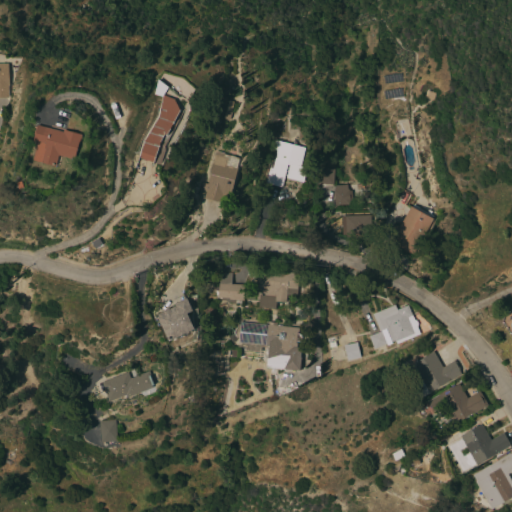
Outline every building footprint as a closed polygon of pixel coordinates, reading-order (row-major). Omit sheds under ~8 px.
[(0,63),(8,63),(8,86),(8,98),(0,98),(0,63)] [(162,95),(173,100),(179,110),(179,111),(182,113),(163,147),(164,150),(159,165),(137,157),(143,141),(158,116),(162,95)] [(230,111),(231,112),(228,120),(222,118),(228,100),(233,102),(230,111)] [(64,132),(64,130),(83,135),(81,142),(80,142),(75,159),(60,155),(57,167),(34,160),(39,141),(34,140),(38,125),(64,132)] [(274,140),(304,148),(299,166),(306,168),(302,183),(285,178),(285,176),(284,175),(280,188),(264,183),(268,171),(271,171),(273,161),(272,161),(275,150),(271,149),(274,140)] [(223,153),(223,154),(239,158),(236,168),(237,168),(229,198),(223,197),(221,203),(203,198),(203,196),(197,194),(200,182),(206,184),(215,151),(223,153)] [(320,184),(321,168),(333,169),(332,184),(320,184)] [(346,185),(346,189),(348,189),(348,191),(350,191),(351,200),(349,201),(349,204),(334,206),(333,191),(335,186),(346,185)] [(430,218),(432,219),(412,255),(389,242),(409,207),(411,207),(412,205),(426,213),(428,210),(431,212),(432,216),(430,218)] [(370,215),(370,238),(347,238),(347,234),(341,235),(341,216),(370,215)] [(257,307),(258,300),(248,299),(248,293),(252,293),(254,268),(271,269),(271,271),(294,273),(293,275),(298,276),(296,296),(286,295),(285,302),(283,302),(283,304),(277,303),(277,302),(274,302),(273,309),(257,307)] [(243,285),(243,286),(247,287),(246,298),(243,298),(242,301),(241,301),(240,304),(230,303),(231,300),(229,300),(229,298),(225,298),(225,301),(220,301),(220,298),(217,298),(217,291),(214,290),(214,287),(217,287),(218,272),(231,273),(230,284),(243,285)] [(167,342),(155,316),(156,316),(156,315),(161,312),(161,311),(167,308),(168,309),(173,306),(172,304),(185,298),(191,311),(185,313),(193,329),(167,342)] [(413,320),(415,321),(417,324),(416,327),(419,334),(395,344),(394,341),(390,342),(390,343),(386,345),(380,331),(378,331),(371,314),(393,305),(395,310),(407,305),(411,315),(413,320)] [(211,317),(204,313),(208,307),(215,311),(211,317)] [(237,342),(238,338),(235,337),(234,336),(233,333),(233,331),(233,329),(234,328),(235,327),(236,327),(239,327),(239,322),(267,325),(268,322),(275,323),(275,326),(276,326),(276,325),(281,325),(281,326),(298,328),(297,332),(296,332),(296,334),(298,334),(299,334),(301,336),(301,337),(301,339),(301,340),(300,341),(298,342),(295,341),(295,343),(296,343),(296,348),(292,348),(291,352),(290,356),(300,357),(299,371),(281,369),(283,355),(285,355),(286,347),(237,342)] [(380,331),(385,344),(373,349),(368,336),(380,331)] [(356,342),(359,358),(346,361),(343,345),(356,342)] [(428,393),(412,364),(422,358),(421,357),(433,351),(442,367),(453,360),(454,361),(455,361),(459,368),(458,369),(459,371),(458,371),(460,374),(428,393)] [(127,372),(129,378),(148,371),(153,384),(151,385),(152,387),(126,397),(125,395),(108,402),(101,382),(127,372)] [(473,414),(472,413),(454,424),(443,405),(433,411),(427,401),(438,394),(439,395),(458,383),(467,398),(478,391),(487,405),(473,414)] [(117,441),(100,442),(99,421),(115,420),(117,441)] [(451,454),(450,454),(446,447),(460,439),(459,436),(480,424),(489,440),(500,434),(499,431),(500,430),(509,445),(476,465),(475,464),(462,471),(451,454)] [(511,497),(490,510),(475,482),(475,481),(472,475),(497,461),(495,459),(504,454),(505,455),(510,453),(511,456),(511,471),(507,474),(511,483),(511,497)]
